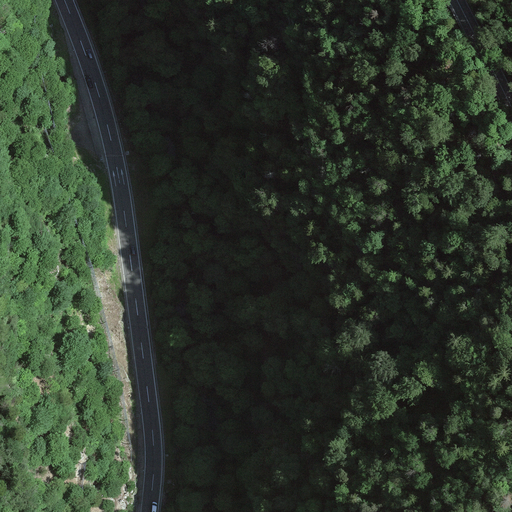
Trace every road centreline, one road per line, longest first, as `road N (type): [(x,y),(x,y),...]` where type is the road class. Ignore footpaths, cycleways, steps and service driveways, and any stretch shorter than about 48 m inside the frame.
road 1 (motorway): [(150,511),(150,411),(118,175),(64,0)]
road 2 (secondary): [(511,108),(456,0)]
